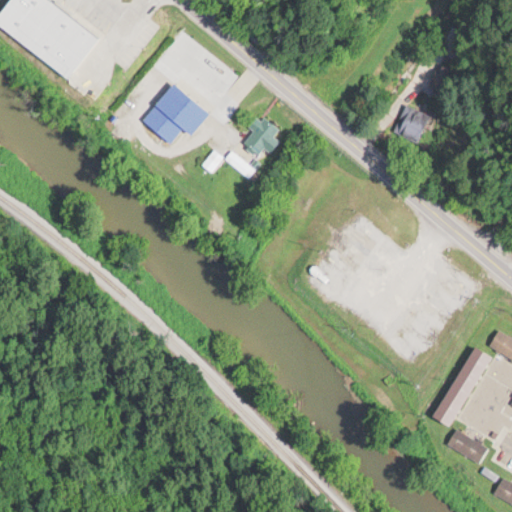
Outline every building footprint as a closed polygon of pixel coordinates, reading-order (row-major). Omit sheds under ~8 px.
[(454,58),(446,53),(427,83),(436,88),(454,58)] [(108,95),(75,65),(69,71),(101,102),(108,95)] [(208,111),(172,81),(142,118),(169,141),(181,127),(190,134),(208,111)] [(391,130),(415,141),(428,114),(404,102),(391,130)] [(277,146),(269,114),(243,121),(252,152),(277,146)] [(211,171),(223,156),(247,177),(254,168),(230,148),(223,156),(213,148),(201,163),(211,171)] [(487,344),(511,359),(511,337),(496,328),(487,344)] [(431,415),(449,425),(490,355),(473,345),(431,415)] [(487,447),(457,426),(446,441),(476,463),(487,447)] [(511,482),(502,476),(492,492),(511,503),(511,482)]
